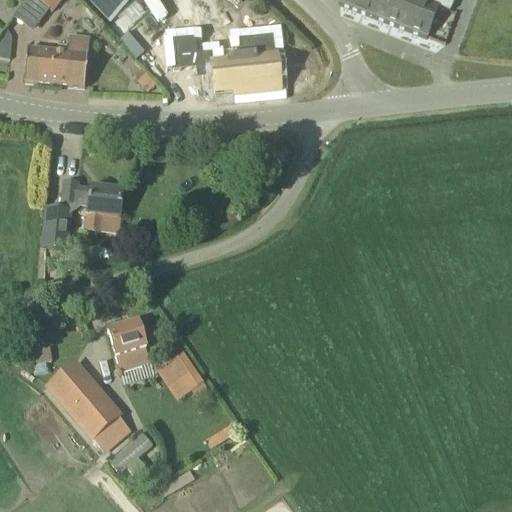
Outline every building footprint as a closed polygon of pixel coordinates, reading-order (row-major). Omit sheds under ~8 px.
[(33,0),(48,13),(51,15),(62,0),(33,0)] [(83,0),(95,13),(110,0),(83,0)] [(341,0),(339,5),(388,24),(398,0),(341,0)] [(398,0),(388,24),(426,39),(438,9),(450,14),(455,0),(398,0)] [(85,90),(88,58),(89,40),(68,38),(67,56),(27,52),(24,84),(85,90)] [(195,40),(171,42),(173,71),(197,69),(197,56),(195,40)] [(197,56),(197,69),(197,75),(206,75),(207,81),(213,80),(215,96),(246,93),(246,97),(278,94),(274,49),(253,51),(254,59),(210,64),(209,55),(197,56)] [(253,148),(237,160),(246,172),(262,159),(253,148)] [(78,190),(78,185),(64,184),(62,206),(76,207),(76,201),(88,202),(84,234),(101,236),(103,219),(119,221),(122,193),(90,189),(90,191),(78,190)] [(71,214),(45,211),(41,250),(66,253),(71,214)] [(119,374),(139,368),(149,365),(145,352),(137,326),(107,335),(119,374)] [(20,343),(30,345),(32,338),(22,336),(20,343)] [(164,353),(171,364),(156,373),(176,404),(191,393),(197,402),(208,394),(175,346),(164,353)] [(84,380),(58,402),(92,442),(118,421),(84,380)] [(141,437),(108,465),(118,478),(152,449),(141,437)]
